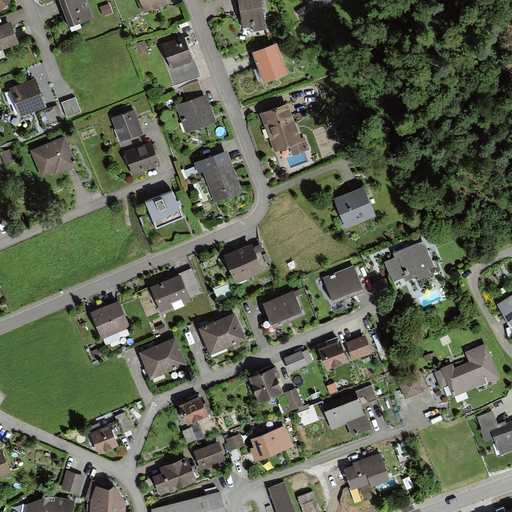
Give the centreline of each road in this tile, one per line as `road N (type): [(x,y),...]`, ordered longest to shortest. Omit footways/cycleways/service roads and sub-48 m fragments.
road 1 (residential): [(0,327),(249,222),(261,208),(264,193),(191,0)]
road 2 (residential): [(124,472),(163,399),(382,305)]
road 3 (residential): [(0,246),(170,174)]
road 4 (residential): [(124,472),(0,415)]
